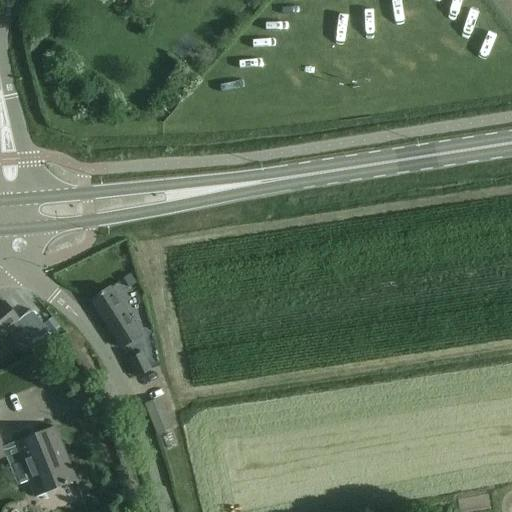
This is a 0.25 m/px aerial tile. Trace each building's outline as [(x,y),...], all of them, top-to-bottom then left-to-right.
[(109,289),(91,301),(122,349),(140,337),(109,289)] [(5,303),(0,307),(0,345),(23,327),(36,343),(37,343),(49,332),(31,310),(19,321),(5,303)] [(151,370),(143,354),(129,361),(137,377),(151,370)] [(147,408),(157,435),(172,429),(162,402),(147,408)] [(54,428),(35,436),(3,449),(0,440),(0,461),(5,459),(7,465),(21,459),(36,497),(75,481),(54,428)]
